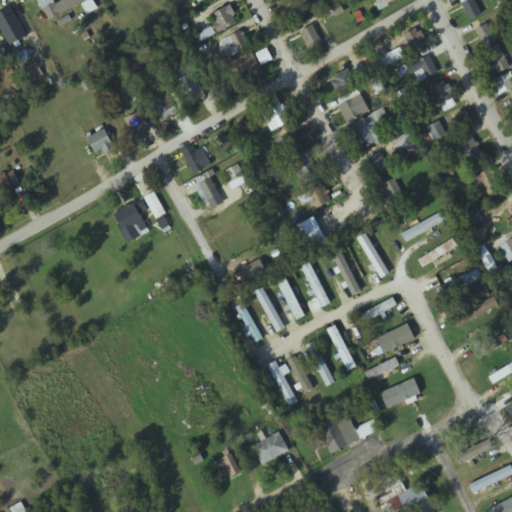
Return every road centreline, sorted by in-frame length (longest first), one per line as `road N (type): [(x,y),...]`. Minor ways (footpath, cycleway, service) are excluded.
road 1 (residential): [(0,244),(436,11)]
road 2 (residential): [(511,451),(498,425),(476,412),(404,288),(255,359)]
road 3 (residential): [(241,511),(295,481),(352,471),(476,412)]
road 4 (residential): [(249,0),(359,198)]
road 5 (residential): [(430,0),(511,151)]
road 6 (residential): [(157,156),(216,274)]
